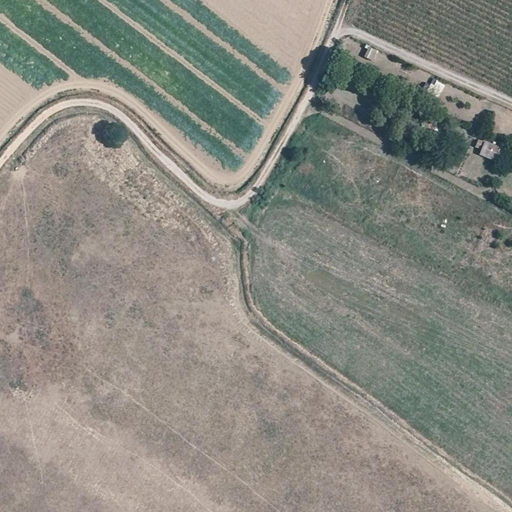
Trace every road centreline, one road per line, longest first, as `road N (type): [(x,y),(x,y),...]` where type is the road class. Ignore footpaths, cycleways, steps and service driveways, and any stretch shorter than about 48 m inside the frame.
road 1 (track): [(349,0),(294,122),(243,201),(222,204),(194,187),(102,103),(55,105),(0,164)]
road 2 (track): [(339,25),(511,102)]
